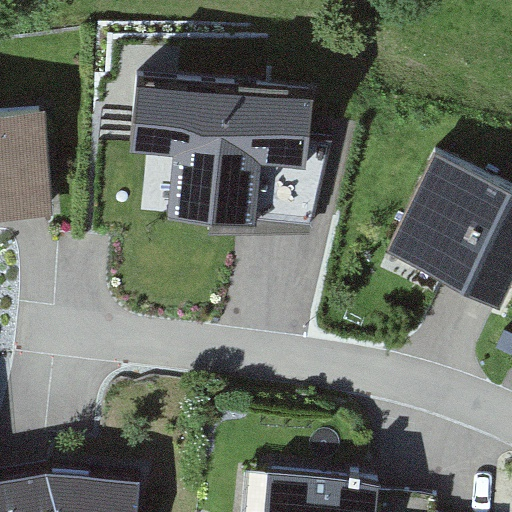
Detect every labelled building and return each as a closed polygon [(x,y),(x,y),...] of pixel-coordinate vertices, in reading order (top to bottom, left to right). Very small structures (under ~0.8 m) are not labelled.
[(311,147),(175,131),(161,245),(297,261),(311,147)] [(49,133),(0,136),(0,240),(56,237),(49,133)] [(511,312),(511,217),(422,177),(378,274),(504,331),(511,312)] [(54,489),(0,498),(0,511),(139,511),(140,499),(54,489)] [(261,511),(366,511),(263,503),(261,511)]
